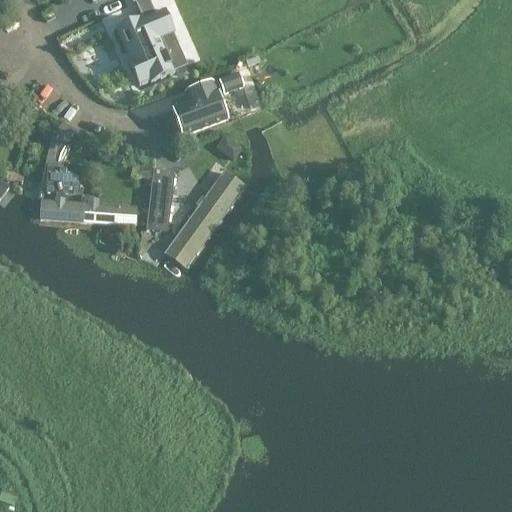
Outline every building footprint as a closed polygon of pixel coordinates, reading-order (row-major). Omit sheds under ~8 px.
[(141,21),(118,32),(127,53),(130,52),(135,63),(130,65),(141,89),(152,84),(153,85),(176,75),(162,42),(176,36),(166,12),(157,16),(149,0),(131,0),(135,7),(137,6),(144,22),(142,23),(141,21)] [(188,106),(173,112),(184,142),(231,125),(221,100),(245,92),(239,77),(219,85),(219,86),(216,87),(215,86),(185,97),(188,106)] [(226,139),(217,152),(235,165),(244,153),(226,139)] [(81,170),(48,168),(46,197),(79,199),(81,170)] [(165,239),(174,179),(155,176),(147,237),(165,239)] [(225,176),(166,259),(187,274),(246,191),(225,176)] [(0,182),(0,205),(11,191),(0,182)] [(137,230),(138,211),(41,204),(40,223),(137,230)]
